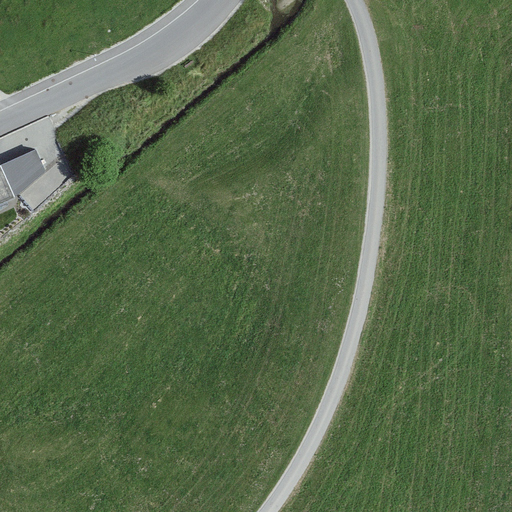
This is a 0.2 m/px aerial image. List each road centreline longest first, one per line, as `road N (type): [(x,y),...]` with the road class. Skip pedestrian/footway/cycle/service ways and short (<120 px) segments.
road 1 (residential): [(354,0),(375,65),(379,124),(371,254),(333,394),(267,511)]
road 2 (residential): [(0,122),(135,60),(220,0)]
